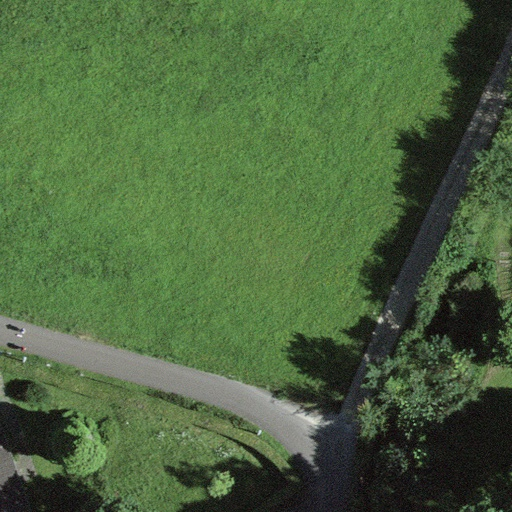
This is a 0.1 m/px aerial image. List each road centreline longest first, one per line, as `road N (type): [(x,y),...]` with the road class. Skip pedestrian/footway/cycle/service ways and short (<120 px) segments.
road 1 (track): [(511,49),(317,476)]
road 2 (residential): [(0,325),(249,401),(317,476),(327,511)]
